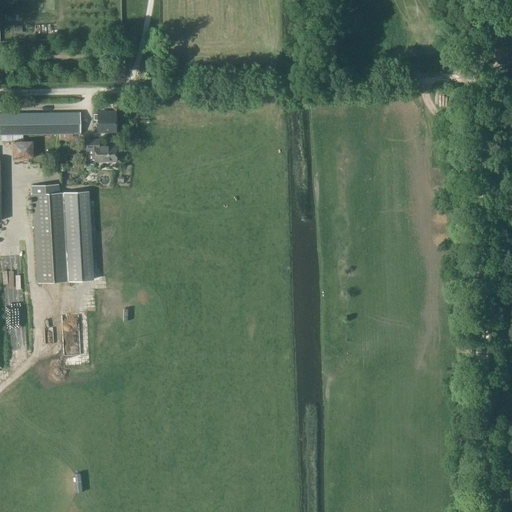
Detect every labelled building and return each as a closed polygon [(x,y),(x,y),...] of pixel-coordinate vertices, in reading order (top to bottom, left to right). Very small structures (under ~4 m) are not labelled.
[(511,46),(498,47),(498,64),(511,63),(511,46)] [(93,113),(93,119),(97,119),(98,132),(115,132),(115,112),(97,112),(97,113),(93,113)] [(74,144),(74,136),(81,135),(81,115),(32,115),(0,115),(0,136),(32,136),(60,136),(60,144),(64,144),(64,148),(69,148),(69,144),(74,144)] [(100,148),(100,142),(88,142),(88,151),(96,151),(96,163),(117,163),(117,148),(100,148)] [(56,184),(32,186),(32,194),(37,283),(91,280),(86,191),(66,192),(57,193),(56,184)]
